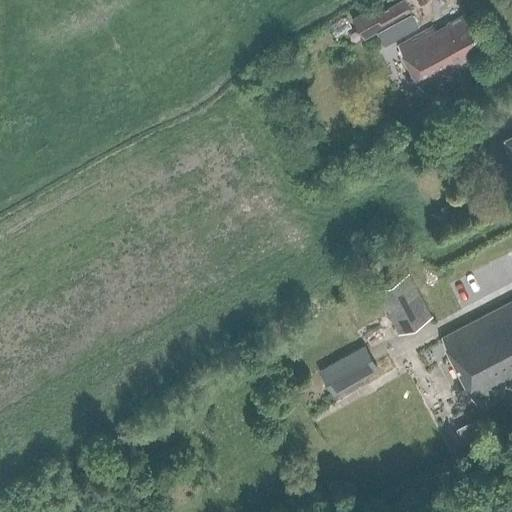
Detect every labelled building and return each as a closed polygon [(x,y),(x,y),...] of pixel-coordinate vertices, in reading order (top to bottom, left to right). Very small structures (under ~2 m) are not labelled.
[(411,14),(403,0),(401,0),(376,13),(373,8),(353,18),(363,39),(379,30),(383,37),(398,29),(394,23),(411,14)] [(460,60),(484,47),(469,21),(466,23),(462,16),(434,31),(432,27),(397,46),(422,91),(453,74),(450,69),(461,62),(460,60)] [(295,62),(280,56),(272,74),(287,81),(295,62)] [(504,115),(511,110),(511,91),(496,101),(504,115)] [(450,96),(424,111),(429,121),(456,105),(450,96)] [(511,135),(503,139),(511,157),(511,161),(501,167),(507,178),(511,175),(511,135)] [(397,333),(429,317),(407,274),(375,291),(397,333)] [(511,300),(441,337),(476,406),(511,387),(511,300)] [(332,394),(379,369),(367,348),(396,332),(386,313),(352,331),(360,347),(319,369),(332,394)]
